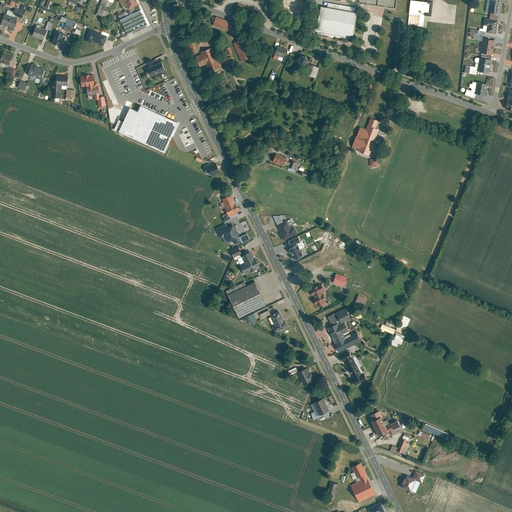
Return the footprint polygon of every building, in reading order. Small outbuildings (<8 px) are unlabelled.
[(118,17),(125,31),(121,33),(123,39),(150,26),(137,0),(121,0),(119,1),(125,13),(118,17)] [(411,0),(408,24),(423,26),(425,13),(430,14),(431,2),(411,0)] [(97,15),(108,19),(113,5),(102,1),(97,15)] [(488,14),(499,15),(500,3),(497,3),(491,2),(490,2),(488,14)] [(238,4),(236,10),(253,16),(255,10),(238,4)] [(327,9),(322,8),(317,34),(353,40),(358,15),(355,14),(356,9),(328,4),(327,9)] [(16,19),(5,15),(1,25),(12,29),(16,19)] [(233,24),(216,18),(213,27),(230,33),(233,24)] [(64,30),(71,33),(74,22),(68,20),(66,24),(64,30)] [(486,34),(495,35),(497,22),(489,21),(484,20),(483,26),(487,27),(486,34)] [(47,32),(36,28),(33,37),(44,41),(47,32)] [(107,37),(90,31),(86,40),(92,42),(104,47),(107,37)] [(56,33),(52,44),(62,48),(65,40),(63,39),(64,35),(56,33)] [(241,62),(254,57),(246,39),(234,44),(241,62)] [(480,54),(492,56),(494,42),(482,40),(480,54)] [(186,44),(191,55),(197,52),(193,41),(186,44)] [(287,51),(278,47),(275,56),(284,59),(287,51)] [(212,49),(201,53),(202,55),(196,57),(200,68),(206,66),(207,67),(209,67),(212,73),(220,69),(212,49)] [(12,57),(3,54),(0,61),(9,65),(12,57)] [(299,64),(301,65),(303,66),(306,65),(307,63),(308,61),(308,58),(306,56),(304,55),(302,55),(300,56),(298,57),(297,60),(298,62),(299,64)] [(232,57),(223,62),(226,68),(235,64),(232,57)] [(477,72),(488,74),(491,62),(479,60),(477,72)] [(160,64),(148,70),(150,76),(163,70),(160,64)] [(305,74),(314,78),(318,68),(308,64),(305,74)] [(45,71),(32,66),(28,76),(41,81),(45,71)] [(477,69),(465,67),(464,74),(476,76),(477,69)] [(98,87),(95,87),(93,74),(80,76),(82,87),(89,86),(89,88),(87,88),(88,96),(94,95),(95,100),(98,100),(98,106),(106,105),(105,96),(100,97),(98,87)] [(51,97),(61,98),(62,86),(67,86),(68,78),(57,77),(56,83),(52,83),(51,97)] [(28,84),(21,82),(18,89),(25,92),(28,84)] [(475,95),(485,97),(487,85),(477,84),(475,95)] [(466,90),(464,96),(474,99),(475,95),(474,95),(475,93),(466,90)] [(67,91),(66,99),(71,99),(71,96),(74,96),(75,91),(67,91)] [(178,122),(141,105),(138,112),(130,108),(118,131),(165,153),(178,122)] [(379,122),(371,119),(366,131),(360,128),(352,148),(358,151),(358,153),(369,157),(379,131),(376,130),(379,122)] [(286,160),(276,156),(273,163),(283,167),(286,160)] [(289,168),(296,171),(299,164),(291,161),(289,168)] [(220,173),(216,166),(205,172),(207,175),(210,174),(212,177),(220,173)] [(231,194),(222,198),(226,206),(225,206),(229,216),(239,211),(231,194)] [(222,215),(225,222),(231,219),(228,213),(222,215)] [(290,219),(277,225),(284,240),(297,233),(290,219)] [(228,224),(217,228),(221,238),(228,235),(231,242),(235,240),(237,244),(243,241),(241,237),(236,226),(230,228),(228,224)] [(243,243),(252,239),(249,233),(241,237),(243,241),(243,243)] [(298,236),(287,241),(296,259),(306,254),(298,236)] [(241,248),(233,251),(235,257),(244,253),(241,248)] [(242,265),(246,273),(261,267),(258,259),(256,260),(252,251),(243,255),(247,263),(242,265)] [(348,278),(336,273),(332,284),(344,288),(348,278)] [(247,287),(245,282),(228,290),(230,295),(247,287)] [(247,287),(230,295),(236,308),(263,295),(257,282),(247,287)] [(321,283),(309,289),(313,298),(326,293),(321,283)] [(326,293),(313,298),(317,306),(329,301),(326,293)] [(263,295),(236,308),(241,318),(268,305),(263,295)] [(365,305),(368,297),(358,295),(356,302),(365,305)] [(267,307),(259,311),(262,318),(270,314),(267,307)] [(345,309),(325,319),(341,350),(360,340),(345,309)] [(281,311),(272,315),(276,325),(274,326),(277,332),(290,326),(287,320),(286,320),(281,311)] [(251,323),(252,324),(258,322),(254,314),(244,318),(246,325),(251,323)] [(380,330),(385,331),(384,331),(394,334),(396,329),(382,325),(380,330)] [(398,344),(402,334),(397,332),(393,341),(398,344)] [(352,349),(338,356),(353,385),(367,378),(352,349)] [(309,367),(299,372),(304,383),(314,379),(309,367)] [(325,398),(316,403),(321,414),(330,410),(325,398)] [(321,418),(320,415),(321,414),(316,403),(312,404),(316,412),(313,412),(315,419),(321,418)] [(380,410),(369,415),(379,436),(390,432),(392,436),(403,431),(397,420),(386,425),(381,417),(383,416),(380,410)] [(425,429),(447,438),(449,433),(426,424),(425,429)] [(429,440),(431,435),(423,432),(421,437),(429,440)] [(412,436),(404,433),(397,451),(406,454),(412,436)] [(354,466),(361,482),(370,478),(364,462),(354,466)] [(415,471),(413,478),(422,482),(425,474),(415,471)] [(413,478),(406,475),(401,488),(411,492),(416,480),(413,478)] [(361,482),(352,486),(359,500),(376,493),(370,478),(361,482)] [(339,483),(333,482),(330,491),(336,493),(339,483)] [(383,511),(379,502),(368,508),(369,511),(383,511)]
